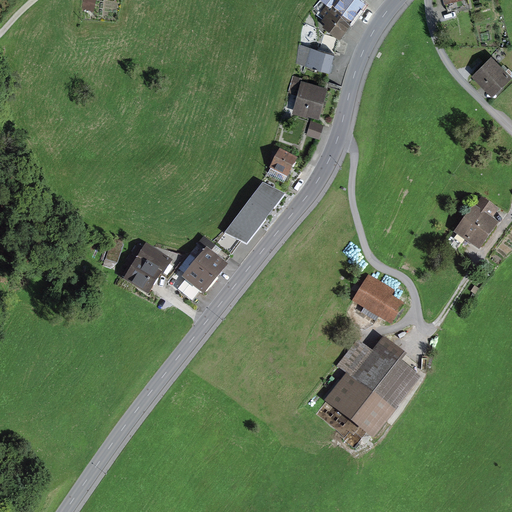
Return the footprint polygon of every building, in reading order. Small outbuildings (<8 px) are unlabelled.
[(354,16),(332,0),(319,0),(319,1),(330,9),(321,22),(340,35),(354,16)] [(332,0),(354,16),(364,2),(361,0),(332,0)] [(332,54),(302,47),(298,62),(328,69),(332,54)] [(491,53),(471,73),(492,93),(511,74),(491,53)] [(324,83),(299,77),(291,110),(316,116),(324,83)] [(323,122),(309,118),(306,131),(320,135),(323,122)] [(296,155),(279,146),(268,166),(286,175),(296,155)] [(283,193),(262,178),(223,232),(244,247),(283,193)] [(476,204),(471,201),(452,230),(478,248),(497,220),(493,218),(500,207),(482,195),(476,204)] [(149,244),(145,241),(121,277),(144,293),(168,257),(149,244)] [(224,262),(203,245),(179,275),(200,292),(224,262)] [(381,282),(368,274),(354,295),(391,318),(404,297),(381,282)] [(327,401),(369,432),(415,373),(396,359),(400,354),(377,336),(369,347),(359,339),(342,362),(352,369),(327,401)]
